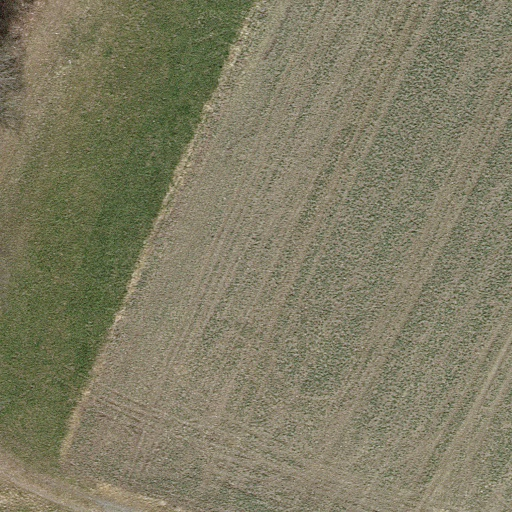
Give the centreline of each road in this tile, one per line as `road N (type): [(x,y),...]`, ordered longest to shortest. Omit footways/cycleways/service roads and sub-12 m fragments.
road 1 (track): [(0,147),(44,0)]
road 2 (track): [(115,511),(0,466)]
